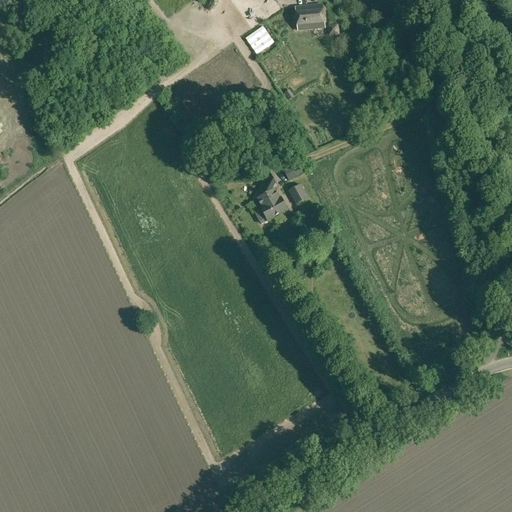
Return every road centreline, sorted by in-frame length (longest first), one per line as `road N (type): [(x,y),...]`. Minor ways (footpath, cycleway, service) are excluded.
road 1 (tertiary): [(258,511),(477,375)]
road 2 (unclassified): [(511,83),(462,80),(421,58),(398,0)]
road 3 (unclassified): [(501,333),(511,194)]
